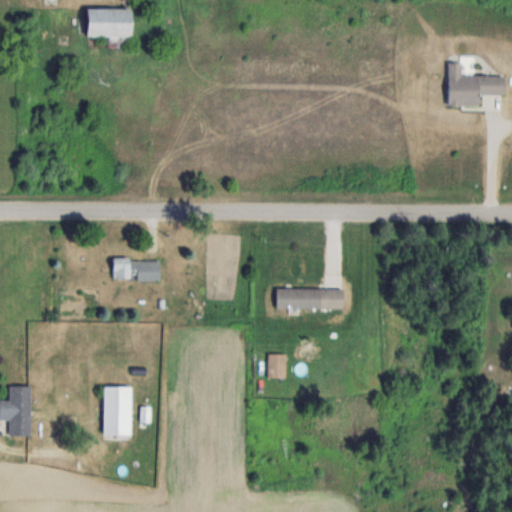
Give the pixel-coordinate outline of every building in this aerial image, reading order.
[(86,6),(86,36),(130,36),(130,6),(86,6)] [(460,73),(460,61),(448,60),(447,104),(478,105),(478,93),(503,93),(503,74),(460,73)] [(113,258),(113,279),(160,279),(160,258),(113,258)] [(342,307),(342,287),(276,287),(276,307),(342,307)] [(268,376),(286,376),(286,352),(268,352),(268,376)] [(0,418),(9,418),(9,434),(30,434),(30,384),(9,384),(9,400),(0,399),(0,418)] [(103,433),(130,433),(130,384),(103,384),(103,433)]
